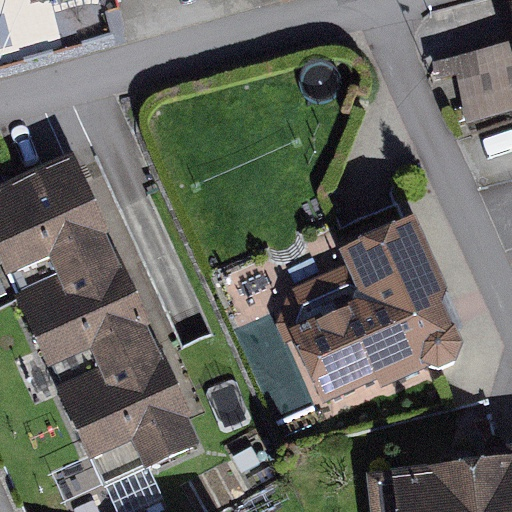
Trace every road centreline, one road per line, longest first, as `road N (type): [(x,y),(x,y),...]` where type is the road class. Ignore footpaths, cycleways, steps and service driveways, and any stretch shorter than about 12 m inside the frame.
road 1 (residential): [(377,5),(0,101)]
road 2 (residential): [(377,5),(511,327)]
